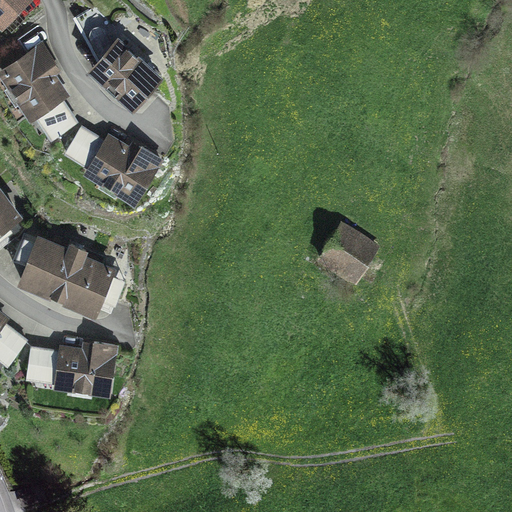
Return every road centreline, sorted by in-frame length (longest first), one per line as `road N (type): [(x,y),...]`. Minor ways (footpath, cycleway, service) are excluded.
road 1 (track): [(433,443),(306,466),(225,460),(35,511)]
road 2 (residential): [(46,0),(57,57),(81,94),(117,127),(152,137)]
road 3 (residential): [(0,294),(52,325),(122,337)]
